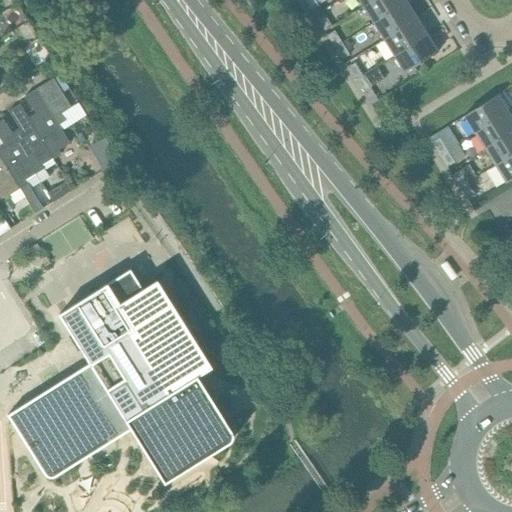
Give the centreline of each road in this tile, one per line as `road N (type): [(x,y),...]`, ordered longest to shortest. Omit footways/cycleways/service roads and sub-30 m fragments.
road 1 (secondary): [(170,0),(448,379),(471,431)]
road 2 (secondary): [(511,399),(197,0)]
